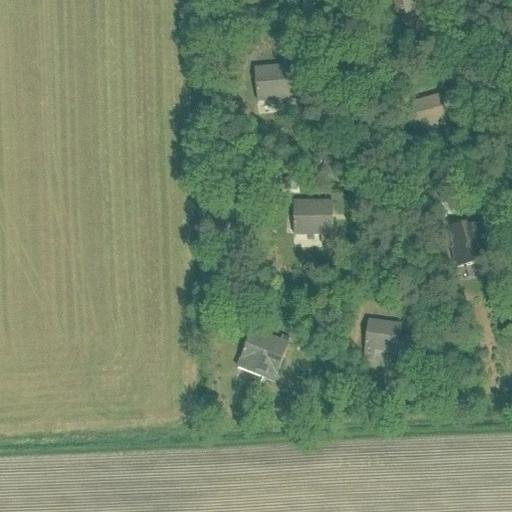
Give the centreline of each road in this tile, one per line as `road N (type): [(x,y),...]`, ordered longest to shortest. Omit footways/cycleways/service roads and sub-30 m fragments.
road 1 (track): [(324,0),(347,69),(356,277)]
road 2 (track): [(470,0),(484,85),(511,160)]
